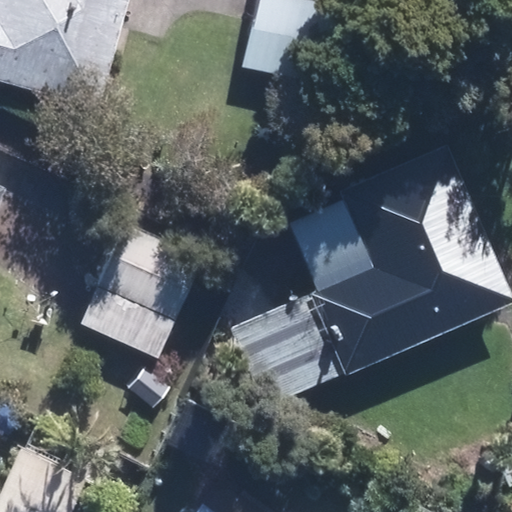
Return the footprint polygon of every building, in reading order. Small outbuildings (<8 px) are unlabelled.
[(0,0),(0,82),(102,108),(129,0),(0,0)] [(385,0),(255,0),(244,67),(371,89),(385,0)] [(347,369),(506,303),(442,148),(329,194),(362,273),(315,292),(347,369)] [(158,355),(204,252),(125,217),(79,319),(158,355)] [(264,408),(336,378),(303,298),(230,328),(264,408)] [(19,443),(0,485),(0,511),(70,511),(87,474),(19,443)] [(284,511),(224,511),(201,495),(188,511),(286,511),(285,511),(284,511)]
